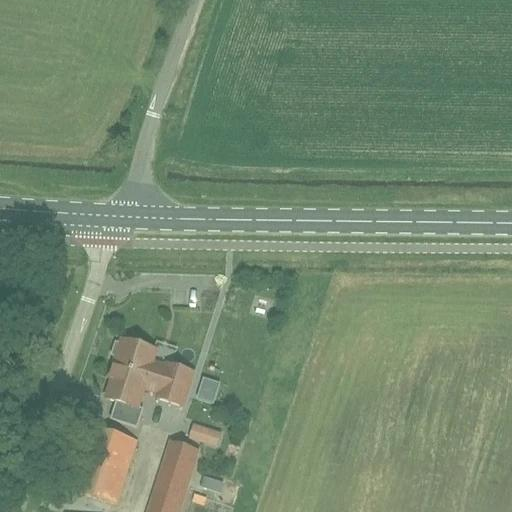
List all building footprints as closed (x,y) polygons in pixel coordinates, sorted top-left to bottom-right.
[(143,413),(138,411),(144,392),(158,397),(157,401),(183,410),(194,376),(167,368),(167,369),(153,365),(156,354),(122,343),(121,347),(116,345),(112,358),(116,360),(109,382),(113,383),(107,402),(117,406),(112,423),(137,431),(143,413)] [(198,400),(214,405),(220,386),(204,381),(198,400)] [(202,446),(206,432),(194,427),(189,442),(202,446)] [(116,507),(136,444),(92,430),(72,493),(116,507)] [(178,511),(198,453),(171,445),(149,511),(178,511)] [(205,479),(201,490),(222,496),(225,486),(205,479)]
